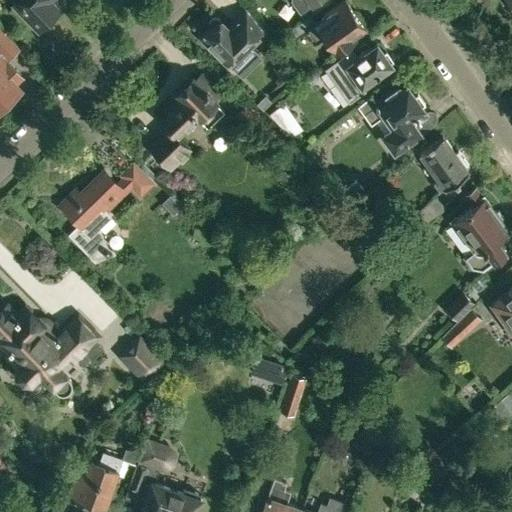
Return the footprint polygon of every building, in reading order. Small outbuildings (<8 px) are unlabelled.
[(54,0),(13,0),(13,1),(39,28),(43,24),(47,25),(57,16),(56,12),(60,8),(53,1),(54,0)] [(289,0),(290,1),(302,19),(309,14),(306,10),(319,0),(289,0)] [(358,12),(355,12),(346,0),(316,22),(310,14),(309,14),(302,19),(290,28),(296,37),(307,30),(317,43),(326,37),(338,53),(356,40),(353,36),(366,27),(364,24),(365,21),(358,12)] [(200,38),(214,52),(220,57),(221,56),(229,63),(242,51),(245,55),(254,46),(250,43),(262,31),(246,10),(228,27),(219,18),(217,17),(216,17),(214,17),(213,17),(211,18),(210,19),(209,20),(209,22),(209,23),(209,24),(209,25),(209,26),(210,28),(200,38)] [(278,38),(269,44),(275,53),(283,47),(278,38)] [(363,85),(376,76),(392,64),(390,62),(393,60),(386,51),(384,52),(377,43),(359,56),(352,48),(325,68),(349,102),(366,90),(363,85)] [(21,73),(7,59),(6,60),(0,53),(0,109),(1,110),(7,104),(7,99),(8,98),(8,97),(20,86),(14,79),(21,73)] [(221,93),(212,84),(202,73),(195,80),(193,77),(176,94),(177,95),(164,107),(169,112),(162,119),(169,126),(149,145),(170,167),(189,149),(176,135),(177,134),(197,115),(207,126),(224,110),(214,99),(221,93)] [(420,132),(413,123),(427,113),(421,105),(425,102),(418,92),(414,95),(404,80),(376,101),(371,94),(359,106),(372,124),(385,114),(394,127),(384,135),(394,150),(420,132)] [(265,98),(258,105),(263,111),(271,104),(265,98)] [(248,132),(264,116),(249,101),(233,116),(248,132)] [(284,102),(268,113),(291,137),(303,128),(284,102)] [(460,179),(459,178),(469,171),(466,167),(469,165),(459,150),(456,153),(443,135),(434,142),(433,140),(429,143),(430,144),(420,151),(439,178),(433,182),(439,192),(455,180),(457,182),(460,179)] [(101,240),(95,228),(109,215),(105,210),(132,184),(141,192),(151,182),(133,163),(122,174),(125,177),(118,184),(104,169),(80,193),(76,189),(61,203),(80,223),(70,233),(95,260),(112,252),(112,250),(107,247),(105,243),(101,240)] [(492,260),(494,263),(508,252),(498,239),(509,230),(501,219),(504,217),(499,210),(495,212),(484,196),(483,197),(476,186),(466,194),(473,204),(453,219),(474,248),(465,255),(471,263),(483,267),(492,260)] [(176,212),(182,206),(170,194),(169,195),(162,202),(173,214),(176,212)] [(434,196),(416,213),(428,224),(445,207),(434,196)] [(511,327),(511,285),(492,300),(511,327)] [(458,318),(475,301),(464,290),(446,306),(458,318)] [(0,336),(1,336),(10,346),(9,347),(12,349),(14,348),(25,359),(13,371),(27,386),(39,374),(57,392),(62,394),(67,393),(71,389),(72,384),(69,379),(55,365),(65,355),(69,359),(74,359),(82,351),(91,360),(103,349),(94,339),(98,335),(78,315),(58,334),(51,327),(52,320),(38,318),(26,306),(17,314),(7,304),(0,311),(0,336)] [(478,318),(468,308),(458,318),(451,324),(461,334),(478,318)] [(143,341),(125,359),(148,382),(166,364),(143,341)] [(286,366),(266,360),(261,375),(281,381),(286,366)] [(292,375),(280,411),(294,416),(306,380),(292,375)] [(511,404),(511,391),(511,390),(491,404),(499,414),(511,404)] [(361,447),(372,453),(380,435),(364,427),(361,432),(367,435),(361,447)] [(195,511),(198,505),(181,499),(183,492),(153,481),(158,469),(154,468),(155,464),(160,466),(163,466),(164,466),(166,466),(167,466),(168,465),(169,464),(170,463),(171,462),(172,460),(173,458),(173,457),(173,456),(172,455),(172,454),(172,453),(171,452),(170,450),(169,449),(168,448),(166,448),(144,440),(140,451),(136,465),(124,497),(143,504),(140,511),(195,511)] [(105,507),(112,487),(121,460),(136,465),(140,451),(126,446),(122,457),(104,450),(99,463),(90,459),(85,474),(77,471),(69,494),(105,507)] [(293,491),(283,488),(286,480),(275,476),(268,496),(267,495),(260,511),(301,511),(303,508),(289,503),(293,491)] [(339,511),(341,508),(344,501),(330,496),(327,503),(322,501),(317,511),(315,511),(303,508),(301,511),(339,511)]
